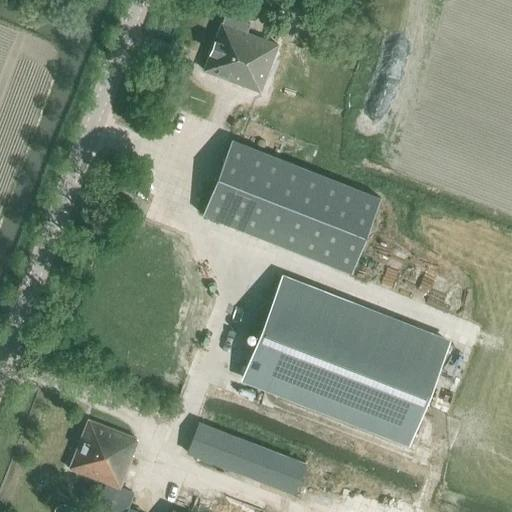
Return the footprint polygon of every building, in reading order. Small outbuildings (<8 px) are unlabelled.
[(260,92),(263,86),(278,45),(246,33),(250,24),(225,15),(222,24),(221,24),(204,71),(260,92)] [(232,138),(202,214),(350,272),(380,196),(232,138)] [(449,343),(281,278),(242,377),(410,443),(449,343)] [(136,511),(128,509),(133,494),(119,489),(131,455),(131,454),(136,438),(88,420),(69,468),(107,484),(96,511),(136,511)] [(188,454),(290,493),(294,494),(305,464),(200,423),(188,454)]
